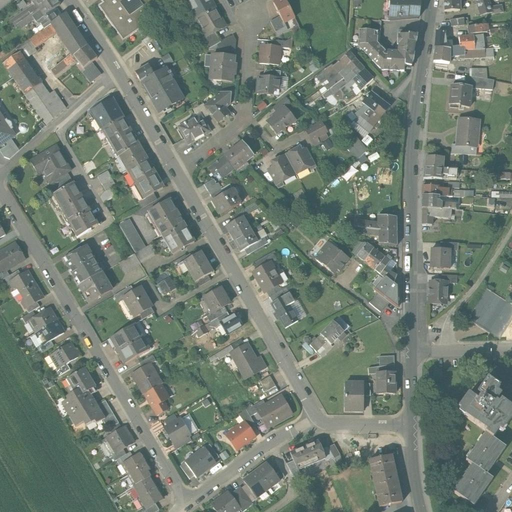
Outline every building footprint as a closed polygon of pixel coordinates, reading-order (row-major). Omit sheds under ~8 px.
[(18,10),(26,6),(24,0),(16,5),(18,10)] [(50,0),(39,8),(30,14),(33,19),(36,24),(40,24),(54,15),(51,11),(60,5),(55,0),(50,0)] [(101,0),(103,3),(99,6),(126,42),(160,17),(155,0),(101,0)] [(185,0),(196,18),(213,8),(209,0),(185,0)] [(294,18),(284,0),(278,0),(279,1),(273,4),(280,17),(283,24),(284,24),(294,18)] [(358,0),(358,1),(368,2),(367,19),(389,21),(391,0),(358,0)] [(391,0),(389,21),(418,19),(420,1),(413,0),(408,0),(408,2),(391,0)] [(443,0),(444,11),(459,11),(459,1),(459,0),(443,0)] [(475,0),(478,9),(480,16),(491,14),(489,7),(487,0),(475,0)] [(36,4),(25,12),(28,16),(30,14),(39,8),(36,4)] [(213,8),(196,18),(206,36),(206,37),(214,33),(224,27),(213,8)] [(478,9),(463,13),(459,13),(459,19),(464,19),(473,18),(480,16),(478,9)] [(25,12),(16,18),(18,22),(21,21),(28,16),(25,12)] [(28,16),(21,21),(24,26),(33,19),(30,14),(28,16)] [(87,46),(66,14),(58,20),(50,25),(56,34),(70,54),(71,56),(72,58),(74,57),(87,46)] [(54,15),(40,24),(44,29),(50,25),(58,20),(54,15)] [(280,17),(270,22),(275,33),(286,27),(284,24),(283,24),(280,17)] [(381,21),(369,20),(368,31),(377,32),(380,32),(381,21)] [(44,29),(28,40),(35,49),(56,34),(50,25),(44,29)] [(482,26),(468,27),(469,35),(483,34),(482,26)] [(368,31),(359,30),(358,45),(360,45),(359,48),(380,68),(382,69),(381,71),(390,71),(390,62),(386,62),(387,52),(385,52),(376,44),(377,32),(368,31)] [(380,32),(377,32),(376,44),(385,52),(387,52),(387,50),(380,42),(380,32)] [(397,51),(387,50),(387,52),(386,62),(390,62),(390,71),(403,72),(404,66),(411,67),(412,62),(413,62),(414,54),(413,54),(415,43),(416,43),(417,36),(416,35),(416,33),(408,32),(408,33),(399,33),(397,51)] [(214,33),(206,37),(206,36),(202,39),(208,50),(217,45),(220,43),(214,33)] [(445,33),(436,33),(435,48),(441,48),(446,48),(446,39),(445,33)] [(151,34),(142,42),(145,46),(154,38),(151,34)] [(220,43),(217,45),(216,50),(235,52),(236,41),(233,36),(220,43)] [(473,37),(459,38),(460,47),(461,51),(474,51),(474,44),(473,37)] [(459,38),(446,39),(446,48),(460,47),(459,38)] [(28,40),(16,49),(19,54),(22,58),(35,49),(28,40)] [(285,42),(271,41),(271,47),(280,48),(288,49),(289,40),(285,42)] [(483,43),(474,44),(474,51),(484,50),(484,45),(483,43)] [(87,46),(74,57),(76,60),(83,69),(97,59),(87,46)] [(271,47),(261,46),(259,64),(278,65),(280,48),(271,47)] [(446,48),(441,48),(435,48),(433,62),(449,64),(449,57),(459,56),(459,59),(474,58),(474,51),(461,51),(460,47),(446,48)] [(474,51),(474,58),(485,58),(484,50),(474,51)] [(22,58),(19,54),(3,65),(24,96),(41,85),(22,58)] [(160,58),(165,67),(173,62),(168,54),(160,58)] [(349,54),(338,65),(343,71),(347,68),(346,67),(354,59),(349,54)] [(67,59),(51,72),(55,77),(73,62),(76,60),(74,57),(72,58),(71,56),(67,59)] [(234,58),(212,56),(211,68),(235,70),(236,65),(234,65),(234,58)] [(359,64),(354,59),(346,67),(347,68),(350,71),(359,64)] [(359,64),(350,71),(352,73),(355,77),(364,71),(364,70),(359,64)] [(485,66),(473,65),(474,66),(474,69),(475,78),(487,80),(485,66)] [(91,66),(82,73),(90,84),(100,76),(91,66)] [(147,66),(135,73),(141,83),(153,76),(147,66)] [(235,70),(211,68),(209,80),(232,82),(232,76),(234,76),(235,70)] [(350,71),(347,68),(343,71),(346,74),(342,77),(339,74),(334,79),(339,84),(352,73),(350,71)] [(165,69),(153,76),(141,83),(159,114),(183,100),(165,69)] [(280,72),(269,71),(268,79),(280,80),(280,72)] [(364,71),(355,77),(363,85),(362,85),(363,86),(364,86),(364,87),(372,79),(364,71)] [(471,77),(467,76),(467,88),(471,88),(471,89),(492,90),(494,81),(487,80),(475,78),(471,77)] [(268,79),(258,78),(256,94),(272,95),(273,89),(279,90),(280,80),(268,79)] [(319,91),(325,98),(336,89),(330,82),(319,91)] [(48,96),(41,85),(24,96),(38,117),(54,104),(48,96)] [(467,88),(451,87),(450,105),(459,106),(459,107),(469,108),(471,89),(471,88),(467,88)] [(65,109),(54,92),(48,96),(54,104),(60,114),(65,109)] [(231,94),(220,93),(215,97),(216,98),(224,109),(230,104),(231,94)] [(371,93),(362,103),(365,106),(353,116),(355,119),(357,118),(369,109),(374,113),(382,102),(371,93)] [(109,96),(95,104),(89,110),(91,113),(112,101),(109,96)] [(205,107),(211,115),(218,123),(229,114),(224,109),(216,98),(205,107)] [(285,98),(272,108),(276,113),(277,115),(284,109),(285,109),(290,105),(285,98)] [(112,101),(91,113),(95,121),(97,120),(102,130),(122,119),(112,101)] [(374,113),(369,109),(357,118),(360,123),(363,127),(368,131),(371,127),(372,128),(380,118),(389,107),(382,102),(374,113)] [(54,104),(38,117),(45,127),(60,114),(54,104)] [(203,104),(193,110),(197,117),(200,116),(202,119),(211,115),(205,107),(203,104)] [(284,109),(277,115),(276,113),(273,116),(273,117),(267,123),(276,134),(281,130),(282,131),(294,121),(285,109),(284,109)] [(0,147),(11,140),(14,137),(10,131),(11,130),(10,129),(10,127),(10,125),(8,124),(6,123),(5,122),(4,122),(0,117),(0,116),(0,147)] [(197,117),(178,128),(188,145),(209,133),(202,119),(200,116),(197,117)] [(355,119),(350,123),(354,128),(360,123),(357,118),(355,119)] [(138,146),(122,119),(102,130),(101,131),(117,158),(120,157),(138,146)] [(479,121),(458,119),(456,145),(456,146),(469,147),(470,147),(477,147),(479,121)] [(45,127),(42,123),(36,128),(40,132),(45,127)] [(320,123),(305,130),(311,141),(326,133),(320,123)] [(353,139),(344,147),(356,161),(366,153),(353,139)] [(11,140),(0,147),(0,152),(4,158),(9,160),(19,151),(11,140)] [(242,142),(208,170),(212,175),(217,171),(223,179),(233,171),(235,173),(253,157),(242,142)] [(469,147),(456,146),(456,145),(451,145),(451,154),(469,155),(469,147)] [(138,146),(120,157),(128,171),(146,160),(138,146)] [(56,147),(30,162),(36,172),(41,169),(49,183),(67,173),(70,171),(56,147)] [(299,147),(284,156),(295,176),(310,168),(301,151),(299,147)] [(306,149),(301,151),(310,168),(312,170),(316,168),(306,149)] [(284,156),(270,164),(272,167),(281,184),(282,183),(295,176),(284,156)] [(444,158),(425,158),(424,168),(443,169),(444,158)] [(146,160),(128,171),(136,185),(154,174),(146,160)] [(272,167),(266,170),(275,187),(276,187),(278,190),(284,187),(282,183),(281,184),(272,167)] [(443,169),(424,168),(423,179),(442,180),(442,175),(443,169)] [(451,169),(446,169),(443,169),(442,175),(447,176),(447,178),(456,178),(457,169),(451,169)] [(107,172),(97,178),(102,186),(112,180),(107,172)] [(67,173),(49,183),(55,194),(73,184),(67,173)] [(509,183),(511,183),(511,173),(500,173),(500,179),(509,180),(509,183)] [(154,174),(136,185),(144,199),(144,200),(153,195),(163,189),(154,174)] [(112,180),(102,186),(105,192),(104,193),(100,198),(103,203),(114,197),(110,190),(116,187),(112,180)] [(213,180),(204,185),(210,196),(220,190),(221,190),(218,184),(216,185),(213,180)] [(55,194),(53,195),(58,203),(57,204),(63,215),(64,214),(69,223),(89,211),(73,184),(55,194)] [(221,190),(220,190),(222,195),(232,190),(229,185),(221,190)] [(438,187),(422,187),(422,196),(438,197),(473,197),(473,192),(464,191),(452,190),(448,190),(448,189),(438,189),(438,187)] [(220,190),(210,196),(213,201),(222,195),(220,190)] [(213,201),(210,202),(219,217),(241,204),(236,196),(235,197),(232,191),(232,190),(222,195),(213,201)] [(153,195),(144,200),(144,199),(138,203),(141,209),(156,201),(153,195)] [(438,197),(422,196),(422,209),(438,210),(438,201),(438,197)] [(184,226),(169,200),(148,212),(163,238),(184,226)] [(456,204),(440,203),(438,201),(438,210),(451,211),(455,211),(455,207),(456,204)] [(254,203),(232,216),(235,222),(246,215),(246,216),(259,209),(254,203)] [(438,210),(422,209),(421,225),(432,226),(432,218),(450,220),(451,211),(438,210)] [(89,211),(69,223),(72,229),(77,238),(90,230),(97,226),(89,211)] [(235,222),(225,228),(232,240),(253,228),(246,216),(246,215),(235,222)] [(396,218),(377,216),(378,231),(378,235),(379,244),(396,247),(396,218)] [(285,225),(292,232),(299,225),(292,218),(285,225)] [(145,249),(129,220),(119,226),(136,254),(145,249)] [(352,220),(345,221),(346,230),(353,228),(354,220),(352,220)] [(376,223),(354,220),(353,228),(359,228),(378,231),(378,224),(376,224),(376,223)] [(184,226),(163,238),(173,256),(194,244),(184,226)] [(253,228),(232,240),(240,253),(244,251),(261,241),(260,241),(253,228)] [(263,239),(260,241),(261,241),(244,251),(247,256),(267,245),(263,239)] [(349,260),(327,243),(320,252),(324,255),(319,261),(318,260),(317,261),(333,274),(337,270),(339,272),(349,260)] [(458,244),(443,243),(443,250),(450,250),(450,251),(457,251),(458,244)] [(15,244),(0,252),(0,270),(1,273),(2,274),(6,271),(24,260),(15,244)] [(360,244),(352,254),(356,257),(366,244),(360,244)] [(366,244),(356,257),(363,262),(373,249),(366,244)] [(136,254),(134,255),(140,264),(156,255),(151,245),(145,249),(136,254)] [(86,248),(79,252),(78,251),(72,255),(72,256),(65,260),(67,264),(66,264),(70,270),(69,271),(71,275),(72,274),(75,280),(76,279),(80,286),(101,274),(86,248)] [(384,258),(373,249),(363,262),(374,270),(384,258)] [(443,250),(431,249),(430,264),(430,269),(449,270),(450,251),(450,250),(443,250)] [(200,254),(184,264),(195,284),(207,276),(211,274),(200,254)] [(276,261),(273,255),(253,266),(256,271),(270,263),(270,264),(276,261)] [(384,258),(374,270),(379,275),(383,269),(391,259),(387,256),(385,258),(384,258)] [(256,271),(252,273),(264,294),(266,293),(277,286),(281,284),(270,264),(270,263),(256,271)] [(502,265),(499,271),(505,274),(508,269),(502,265)] [(383,269),(379,275),(384,278),(388,272),(383,269)] [(6,271),(2,274),(1,273),(0,273),(0,281),(4,280),(9,276),(6,271)] [(9,276),(4,280),(8,286),(10,284),(10,283),(21,276),(18,271),(9,276)] [(396,276),(388,272),(384,278),(393,285),(396,276)] [(21,276),(10,283),(10,284),(13,289),(12,290),(11,293),(14,298),(20,295),(35,286),(27,273),(21,276)] [(80,286),(79,287),(89,304),(111,291),(101,274),(80,286)] [(207,276),(195,283),(198,289),(210,282),(207,276)] [(457,276),(441,276),(441,282),(447,283),(447,284),(456,284),(457,276)] [(169,278),(157,285),(164,297),(176,290),(169,278)] [(393,285),(384,278),(375,291),(378,293),(388,302),(397,309),(396,287),(393,285)] [(441,282),(429,282),(428,304),(446,305),(447,284),(447,283),(441,282)] [(35,286),(20,295),(23,300),(22,304),(25,309),(36,302),(42,299),(35,286)] [(277,286),(266,293),(269,298),(280,291),(277,286)] [(131,287),(119,293),(123,299),(134,292),(131,287)] [(280,291),(269,298),(272,303),(289,294),(286,288),(280,291)] [(511,304),(487,288),(469,316),(499,335),(511,315),(511,304)] [(134,292),(123,299),(134,318),(139,315),(151,308),(140,289),(134,292)] [(221,289),(200,301),(201,302),(203,300),(211,314),(209,315),(209,316),(220,310),(229,305),(221,289)] [(378,293),(376,296),(375,296),(373,299),(368,303),(375,308),(380,312),(388,302),(378,293)] [(272,303),(270,304),(275,313),(288,305),(289,306),(294,303),(289,294),(272,303)] [(36,302),(25,309),(28,314),(32,312),(39,308),(36,302)] [(288,305),(275,313),(279,320),(280,319),(285,329),(298,322),(289,306),(288,305)] [(151,308),(139,315),(142,320),(154,314),(151,308)] [(35,317),(28,321),(28,322),(35,334),(56,321),(49,309),(35,317)] [(209,316),(206,318),(209,323),(217,319),(224,315),(220,310),(209,316)] [(28,314),(21,319),(25,324),(28,322),(28,321),(35,317),(32,312),(28,314)] [(224,315),(217,319),(220,324),(229,318),(227,313),(224,315)] [(229,318),(220,324),(227,336),(242,327),(235,315),(229,318)] [(56,321),(35,334),(42,345),(43,346),(50,342),(63,334),(56,321)] [(333,323),(320,336),(327,342),(330,346),(342,333),(333,323)] [(133,325),(110,338),(116,349),(115,352),(117,355),(120,355),(125,365),(149,351),(133,325)] [(203,327),(195,332),(198,339),(207,334),(203,327)] [(320,336),(310,346),(316,353),(327,342),(320,336)] [(241,340),(231,346),(234,351),(244,345),(241,340)] [(50,342),(43,346),(42,345),(39,347),(42,354),(53,347),(50,342)] [(256,363),(246,344),(244,345),(234,351),(230,353),(230,354),(237,365),(237,366),(245,381),(266,369),(261,360),(256,363)] [(69,345),(52,355),(55,361),(53,362),(57,370),(58,370),(67,365),(81,357),(76,349),(73,351),(69,345)] [(231,346),(216,355),(218,359),(219,361),(230,354),(230,353),(234,351),(231,346)] [(152,356),(139,364),(142,369),(150,365),(155,362),(152,356)] [(394,357),(379,357),(379,367),(394,365),(394,357)] [(67,365),(58,370),(57,370),(55,371),(58,377),(70,370),(67,365)] [(142,369),(132,375),(143,395),(146,394),(160,386),(161,385),(150,365),(142,369)] [(379,367),(368,369),(368,375),(376,374),(394,373),(394,372),(395,372),(394,365),(379,367)] [(84,369),(66,380),(70,387),(71,386),(75,392),(65,398),(67,400),(61,403),(75,427),(83,423),(85,427),(94,422),(95,425),(102,421),(105,419),(97,406),(88,392),(95,387),(84,369)] [(394,373),(376,374),(376,395),(394,394),(394,382),(394,373)] [(269,377),(260,382),(266,392),(275,387),(269,377)] [(500,396),(493,391),(496,386),(487,380),(477,395),(482,399),(478,404),(476,402),(468,396),(458,410),(465,415),(464,417),(486,433),(485,435),(486,436),(492,440),(507,419),(510,421),(511,417),(511,410),(508,408),(500,402),(498,406),(495,403),(500,396)] [(363,384),(344,384),(344,411),(363,412),(363,396),(363,384)] [(160,386),(146,394),(145,395),(152,408),(163,402),(168,399),(160,386)] [(265,407),(258,411),(258,412),(267,427),(290,414),(280,398),(265,407)] [(118,424),(105,401),(97,406),(105,419),(102,421),(108,430),(118,424)] [(261,401),(246,410),(250,417),(258,412),(258,411),(265,407),(261,401)] [(163,402),(152,408),(157,416),(167,410),(163,402)] [(246,410),(238,416),(244,423),(249,430),(255,426),(250,417),(246,410)] [(180,420),(164,429),(176,450),(191,442),(188,437),(189,436),(180,420)] [(244,423),(238,428),(237,427),(232,431),(232,432),(226,437),(236,451),(254,437),(249,430),(244,423)] [(124,428),(106,438),(116,454),(123,450),(133,443),(124,428)] [(486,436),(480,445),(478,443),(471,453),(473,454),(467,463),(473,467),(486,476),(505,449),(492,440),(486,436)] [(318,442),(290,454),(293,461),(297,470),(324,459),(325,459),(321,450),(318,442)] [(219,458),(209,445),(204,449),(214,461),(219,458)] [(340,455),(334,445),(328,448),(333,457),(334,459),(340,455)] [(327,447),(321,450),(325,459),(324,459),(325,461),(333,457),(328,448),(327,447)] [(214,461),(204,449),(195,456),(206,471),(216,464),(214,461)] [(116,454),(111,456),(114,462),(116,461),(126,455),(123,450),(116,454)] [(126,455),(116,461),(119,466),(122,464),(133,458),(130,453),(126,455)] [(133,458),(122,464),(129,475),(146,465),(143,459),(139,461),(136,456),(133,458)] [(206,471),(195,456),(185,463),(194,476),(196,478),(206,471)] [(391,457),(372,461),(374,468),(371,469),(374,485),(378,484),(379,491),(376,492),(380,508),(401,503),(391,457)] [(293,461),(286,464),(296,483),(302,480),(297,470),(293,461)] [(194,476),(185,463),(180,467),(189,480),(194,476)] [(284,478),(276,463),(269,468),(279,482),(284,478)] [(146,465),(129,475),(135,486),(149,478),(146,473),(150,471),(146,465)] [(266,465),(255,473),(267,490),(279,482),(269,468),(266,465)] [(473,467),(467,476),(466,475),(459,484),(460,486),(454,494),(473,508),(492,481),(486,476),(473,467)] [(267,490),(255,473),(243,482),(246,485),(256,499),(256,498),(267,490)] [(135,486),(133,487),(140,498),(156,488),(149,478),(135,486)] [(256,499),(246,485),(241,489),(252,503),(257,499),(256,498),(256,499)] [(140,498),(138,499),(144,509),(145,510),(155,504),(162,499),(159,500),(156,496),(159,494),(156,488),(140,498)] [(241,489),(230,497),(239,509),(241,511),(252,503),(241,489)] [(228,493),(211,505),(216,511),(235,511),(239,509),(230,497),(228,493)]
